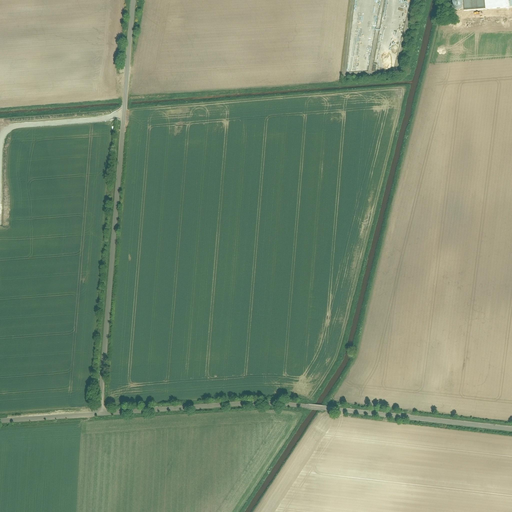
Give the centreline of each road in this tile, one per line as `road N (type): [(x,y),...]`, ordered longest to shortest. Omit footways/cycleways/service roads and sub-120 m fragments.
road 1 (unclassified): [(133,0),(99,414)]
road 2 (unclassified): [(511,429),(284,404),(99,414)]
